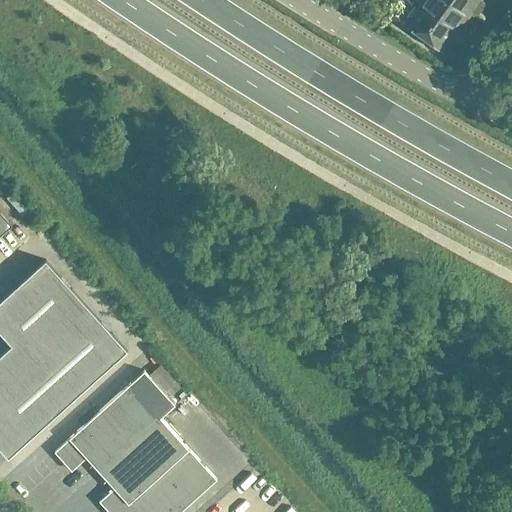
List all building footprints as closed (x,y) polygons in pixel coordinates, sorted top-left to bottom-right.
[(426,38),(453,0),(421,0),(405,23),(426,38)] [(483,7),(482,1),(480,0),(453,0),(426,38),(444,51),(456,35),(458,37),(466,25),(464,24),(471,14),(473,15),(479,14),(483,7)] [(0,235),(13,223),(0,208),(0,235)] [(128,350),(46,259),(0,300),(0,330),(12,344),(0,354),(0,448),(8,457),(128,350)] [(99,471),(160,416),(175,403),(144,370),(130,383),(55,451),(56,452),(57,451),(63,457),(65,458),(68,459),(70,458),(73,457),(75,455),(80,461),(78,463),(79,464),(86,457),(99,471)] [(180,511),(217,479),(174,432),(160,416),(99,471),(114,488),(100,500),(100,501),(102,500),(112,511),(125,511),(126,511),(180,511)]
